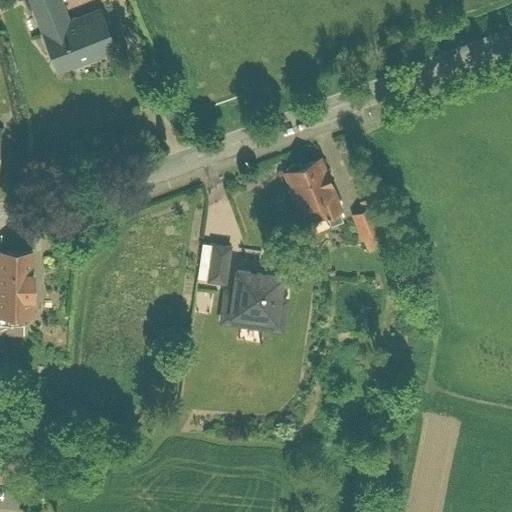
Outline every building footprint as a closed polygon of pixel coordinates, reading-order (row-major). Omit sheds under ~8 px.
[(58,0),(25,0),(51,68),(115,44),(102,10),(67,23),(58,0)] [(324,151),(281,166),(302,224),(344,210),(324,151)] [(0,326),(31,327),(33,245),(0,244),(0,326)] [(275,269),(226,260),(217,307),(266,316),(275,269)] [(22,457),(19,497),(43,499),(46,459),(22,457)]
